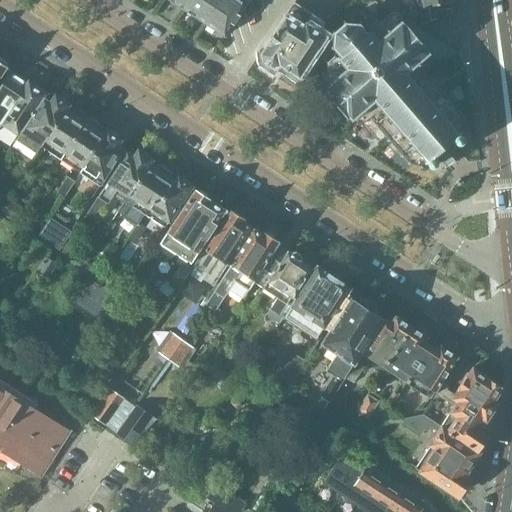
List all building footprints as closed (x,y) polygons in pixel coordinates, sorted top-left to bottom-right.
[(185,8),(185,9),(190,0),(167,0),(174,4),(177,3),(178,4),(185,8)] [(190,0),(185,9),(186,9),(187,13),(194,17),(198,17),(199,17),(198,18),(205,22),(206,22),(220,0),(190,0)] [(220,0),(206,22),(207,23),(207,26),(214,31),(218,30),(219,31),(226,35),(227,35),(250,0),(220,0)] [(415,0),(420,23),(430,21),(431,24),(453,19),(450,2),(451,2),(450,0),(415,0)] [(292,5),(260,54),(261,62),(271,69),(280,67),(299,80),(314,55),(330,30),(318,22),(292,5)] [(330,30),(314,55),(327,63),(327,70),(325,70),(325,72),(327,72),(332,79),(325,86),(322,86),(322,88),(324,89),(327,92),(326,93),(345,116),(347,114),(349,117),(349,119),(352,120),(352,118),(353,117),(359,124),(359,126),(362,127),(362,126),(370,119),(373,123),(372,125),(374,127),(376,126),(387,138),(385,140),(387,142),(389,141),(400,153),(398,155),(401,158),(403,156),(408,162),(407,163),(407,164),(409,164),(420,165),(422,166),(423,165),(423,164),(426,161),(430,166),(434,166),(437,163),(437,160),(438,159),(437,158),(439,156),(448,166),(448,165),(450,167),(463,156),(461,154),(461,153),(453,144),(455,142),(456,143),(459,142),(463,139),(463,135),(460,131),(462,128),(467,128),(467,126),(465,126),(463,114),(464,114),(464,111),(460,112),(455,106),(457,104),(455,103),(453,104),(442,91),(444,89),(443,88),(444,86),(445,87),(450,84),(449,83),(450,82),(449,81),(451,79),(450,78),(448,79),(445,75),(446,74),(445,72),(443,73),(439,69),(441,68),(440,66),(438,67),(432,60),(429,60),(424,53),(425,52),(427,52),(427,50),(425,50),(422,47),(424,45),(396,11),(383,21),(375,20),(370,25),(368,33),(361,24),(345,21),(343,23),(337,18),(329,25),(321,20),(318,22),(330,30)] [(21,134),(45,96),(48,92),(46,91),(44,87),(35,81),(32,81),(30,79),(26,84),(9,73),(0,86),(0,126),(1,126),(19,137),(21,134)] [(21,135),(41,148),(65,110),(68,105),(66,104),(66,101),(59,97),(56,97),(54,96),(51,101),(45,96),(21,134),(21,135)] [(41,148),(61,161),(88,118),(86,117),(85,115),(79,110),(76,110),(74,109),(71,113),(65,110),(41,148)] [(61,161),(80,173),(108,131),(107,130),(103,135),(98,131),(101,127),(99,126),(98,123),(91,118),(88,118),(61,161)] [(108,131),(80,173),(101,187),(125,150),(117,145),(121,140),(119,139),(118,137),(111,132),(108,131)] [(116,212),(117,213),(149,165),(152,160),(150,158),(147,155),(143,152),(141,152),(137,150),(133,155),(128,152),(84,218),(91,223),(104,202),(107,204),(113,195),(123,201),(116,212)] [(144,215),(169,178),(172,173),(170,172),(169,169),(163,165),(160,165),(157,164),(154,168),(149,165),(117,213),(124,218),(128,211),(140,218),(142,214),(144,215)] [(169,178),(144,215),(164,229),(192,187),(189,185),(189,182),(183,178),(180,179),(178,177),(175,182),(169,178)] [(226,211),(210,201),(207,194),(201,191),(195,191),(194,191),(165,234),(161,232),(155,241),(178,256),(176,260),(181,263),(166,287),(175,293),(191,269),(188,267),(226,211)] [(203,280),(213,287),(214,287),(217,281),(251,228),(244,223),(246,221),(231,210),(205,250),(194,265),(207,274),(207,275),(203,280)] [(5,221),(0,229),(15,239),(20,231),(5,221)] [(135,245),(145,229),(137,224),(127,240),(135,245)] [(65,240),(45,227),(39,237),(59,250),(65,240)] [(255,230),(217,287),(205,305),(214,311),(215,312),(229,291),(242,299),(253,282),(263,289),(271,276),(273,277),(288,253),(278,246),(280,243),(264,232),(262,234),(255,230)] [(268,310),(283,319),(317,267),(315,266),(313,269),(303,263),(301,256),(296,253),(289,254),(288,253),(273,277),(271,276),(262,289),(280,301),(275,303),(274,302),(268,310)] [(45,256),(35,271),(46,279),(57,265),(45,256)] [(110,277),(84,262),(80,269),(83,271),(78,280),(93,289),(92,291),(95,292),(100,284),(104,286),(110,277)] [(350,288),(317,267),(283,319),(299,330),(316,341),(350,288)] [(330,381),(320,396),(328,402),(329,400),(344,378),(361,354),(383,321),(374,315),(377,311),(374,305),(365,299),(359,300),(356,304),(350,299),(317,351),(332,361),(328,367),(338,374),(333,383),(330,381)] [(391,324),(384,319),(383,321),(361,354),(383,369),(411,328),(395,318),(391,324)] [(426,338),(411,328),(383,369),(406,383),(431,347),(424,342),(426,338)] [(182,341),(173,334),(161,350),(171,357),(182,341)] [(180,364),(192,348),(182,341),(171,357),(180,364)] [(457,357),(439,347),(437,351),(431,347),(406,383),(429,398),(457,357)] [(304,363),(292,356),(282,372),(286,375),(282,382),(289,386),(304,363)] [(449,386),(443,382),(438,389),(486,421),(497,405),(493,403),(502,388),(488,379),(472,368),(453,394),(447,389),(449,386)] [(0,451),(42,478),(71,432),(0,385),(0,451)] [(105,425),(123,399),(110,389),(91,416),(105,425)] [(440,426),(478,452),(488,436),(484,433),(490,424),(486,421),(438,389),(435,395),(452,407),(447,414),(448,414),(440,426)] [(367,394),(360,405),(370,411),(377,401),(367,394)] [(136,405),(115,435),(116,435),(118,433),(132,444),(130,446),(131,447),(136,440),(157,420),(156,419),(154,421),(136,408),(137,406),(136,405)] [(422,415),(404,419),(401,423),(421,435),(424,430),(428,432),(431,428),(435,431),(426,445),(429,447),(415,468),(456,495),(461,494),(468,483),(467,478),(464,476),(469,468),(472,470),(480,458),(477,456),(479,453),(478,452),(440,426),(422,415)] [(419,511),(421,510),(363,471),(362,473),(360,476),(349,469),(335,490),(368,511),(419,511)]
